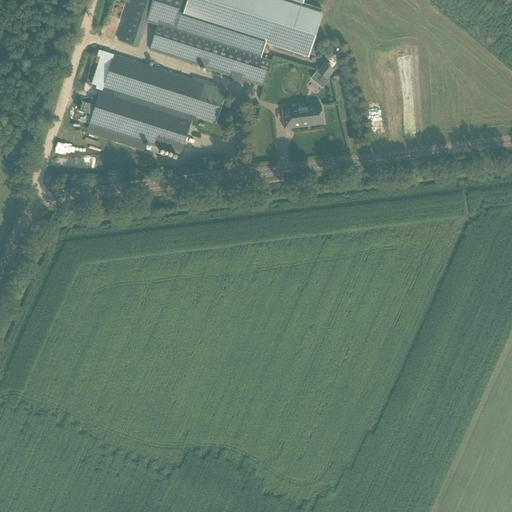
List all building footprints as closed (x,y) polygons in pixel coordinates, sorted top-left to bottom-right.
[(118,40),(138,46),(146,22),(152,0),(122,0),(122,1),(129,4),(118,40)] [(152,0),(146,22),(157,25),(159,20),(172,25),(177,10),(180,12),(183,0),(152,0)] [(187,0),(183,13),(182,16),(265,44),(306,57),(322,9),(301,3),(301,0),(187,0)] [(157,25),(149,50),(231,76),(230,80),(240,83),(241,79),(249,82),(253,83),(262,86),(271,60),(261,57),(262,54),(265,44),(182,16),(183,13),(180,12),(177,10),(172,25),(159,20),(157,25)] [(98,104),(91,125),(145,143),(146,143),(152,145),(159,147),(179,154),(190,120),(195,121),(196,118),(214,124),(224,94),(225,91),(216,88),(203,84),(204,83),(204,81),(193,78),(192,80),(113,55),(102,52),(92,84),(103,88),(102,91),(98,104)] [(317,71),(311,79),(322,87),(329,79),(327,78),(333,71),(325,65),(319,72),(317,71)] [(365,101),(365,115),(379,115),(379,100),(365,101)] [(282,111),(284,129),(323,124),(321,106),(282,111)]
